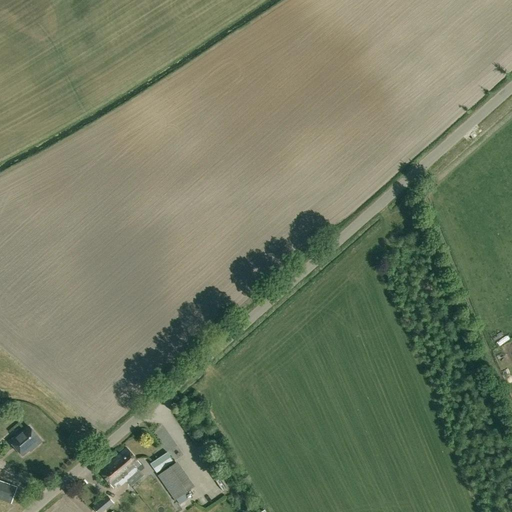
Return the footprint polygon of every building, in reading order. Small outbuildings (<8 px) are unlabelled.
[(22,432),(10,442),(23,456),(29,450),(30,451),(42,441),(29,427),(23,433),(22,432)] [(128,448),(100,471),(114,488),(119,484),(119,483),(121,485),(127,480),(139,470),(137,468),(142,464),(128,448)] [(167,453),(151,464),(157,473),(173,462),(167,453)] [(158,476),(176,501),(193,489),(174,464),(158,476)] [(0,493),(11,498),(12,495),(6,492),(7,488),(0,485),(0,493)] [(95,511),(99,511),(112,501),(107,495),(92,508),(95,511)]
